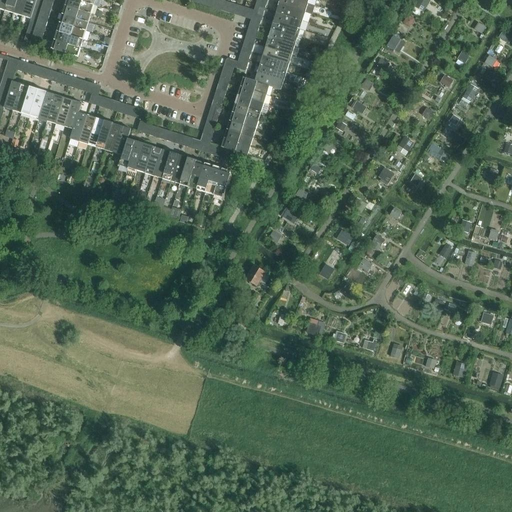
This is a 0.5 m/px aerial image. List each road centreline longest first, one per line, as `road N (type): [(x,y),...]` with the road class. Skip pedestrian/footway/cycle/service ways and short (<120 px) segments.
road 1 (residential): [(191,325),(390,0)]
road 2 (residential): [(106,83),(202,112),(230,26),(149,0)]
road 3 (track): [(51,314),(122,356),(160,361),(191,325)]
